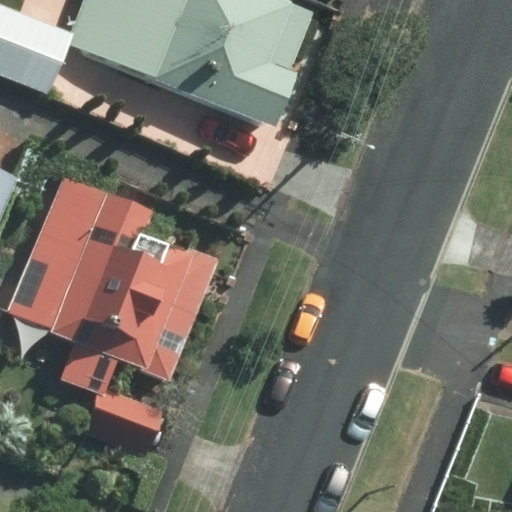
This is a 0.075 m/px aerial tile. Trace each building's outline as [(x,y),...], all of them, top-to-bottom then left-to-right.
[(82,0),(61,49),(268,137),(291,83),(281,79),(306,22),(254,0),(82,0)] [(62,38),(0,12),(0,81),(37,97),(62,38)] [(0,207),(10,182),(0,177),(0,207)] [(145,222),(56,183),(0,319),(70,349),(54,386),(99,404),(112,370),(163,391),(214,266),(184,253),(180,262),(136,245),(145,222)] [(90,404),(78,435),(139,460),(159,416),(105,392),(99,407),(90,404)]
